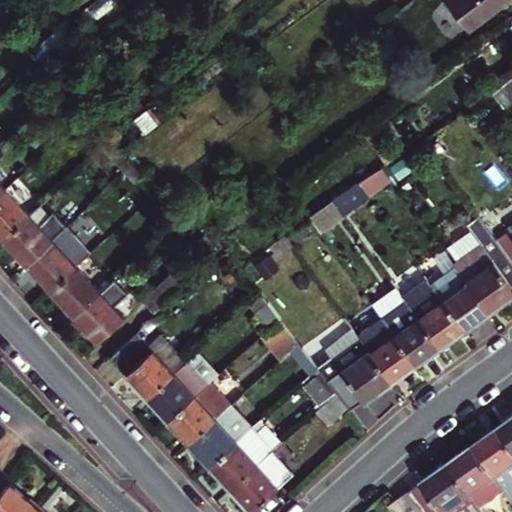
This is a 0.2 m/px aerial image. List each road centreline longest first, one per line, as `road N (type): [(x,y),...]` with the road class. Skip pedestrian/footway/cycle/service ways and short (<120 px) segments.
road 1 (residential): [(183,511),(0,310)]
road 2 (residential): [(323,511),(420,423),(511,357)]
